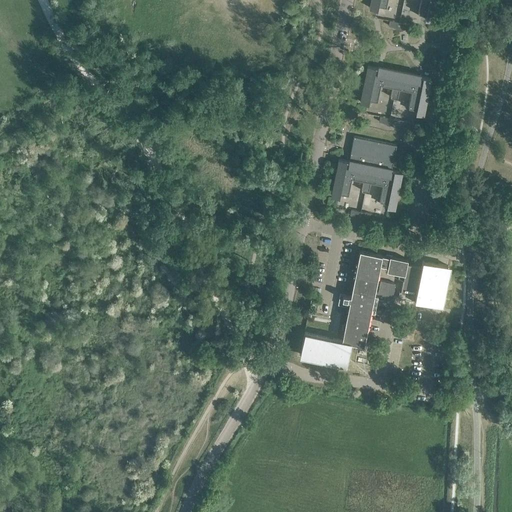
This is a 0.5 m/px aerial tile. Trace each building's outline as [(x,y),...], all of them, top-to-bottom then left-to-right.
[(370,0),(369,7),(377,9),(378,5),(386,7),(386,0),(420,0),(418,13),(425,14),(425,19),(432,20),(436,0),(370,0)] [(409,24),(389,20),(388,25),(398,29),(408,29),(409,24)] [(367,65),(362,92),(360,101),(368,103),(369,98),(377,100),(380,83),(392,86),(390,96),(397,98),(399,87),(412,90),(408,107),(416,108),(416,113),(423,114),(431,78),(421,76),(421,74),(416,73),(383,66),(378,65),(378,67),(367,65)] [(400,120),(380,116),(379,121),(388,125),(398,125),(400,120)] [(391,164),(393,163),(396,145),(354,136),(350,154),(351,154),(350,159),(349,159),(349,161),(338,159),(331,195),(339,196),(340,192),(348,194),(351,177),(364,179),(361,190),(368,191),(370,181),(383,183),(379,200),(387,202),(387,206),(394,208),(402,171),(391,169),(392,168),(390,167),(391,164)] [(350,215),(359,218),(369,218),(371,213),(351,209),(350,215)] [(364,229),(388,237),(390,233),(365,224),(364,229)] [(342,294),(340,294),(339,293),(337,304),(340,305),(345,306),(348,306),(341,339),(304,331),(300,354),(346,363),(351,342),(363,345),(363,344),(365,344),(366,339),(364,339),(370,311),(374,312),(378,294),(392,297),(395,283),(380,280),(378,292),(375,291),(375,294),(374,293),(379,265),(387,266),(386,270),(404,274),(400,291),(399,291),(398,297),(412,300),(412,299),(414,300),(440,305),(448,265),(422,260),(421,267),(407,264),(407,259),(389,256),(389,257),(381,255),(382,254),(359,250),(350,295),(344,294),(345,294),(342,294)]
